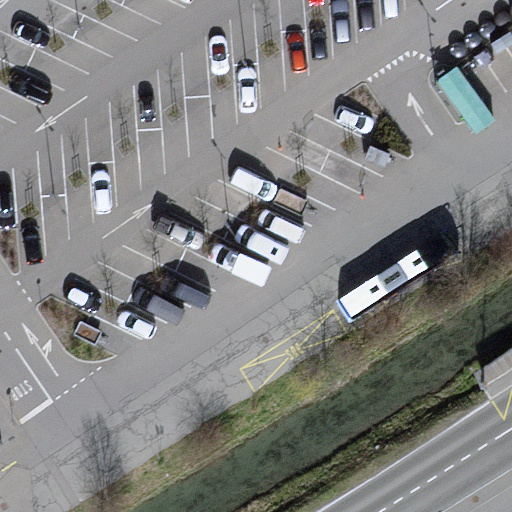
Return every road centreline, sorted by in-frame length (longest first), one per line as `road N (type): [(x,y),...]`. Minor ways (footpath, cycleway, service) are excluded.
road 1 (residential): [(511,164),(192,375),(27,511)]
road 2 (secondary): [(376,511),(511,427)]
